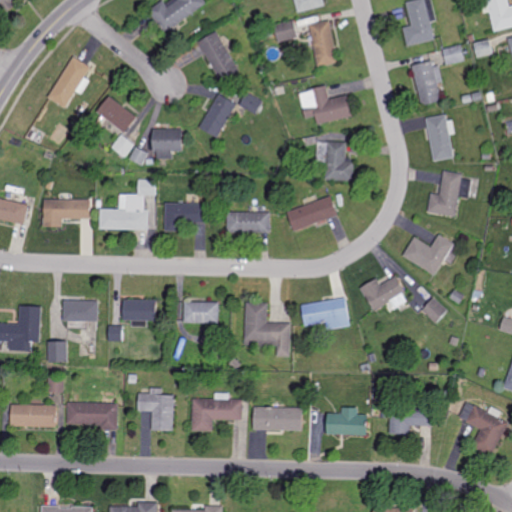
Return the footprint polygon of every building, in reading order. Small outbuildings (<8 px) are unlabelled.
[(20,0),(18,2),(19,4),(5,15),(0,8),(0,0),(20,0)] [(190,14),(190,15),(167,32),(151,10),(165,0),(168,4),(173,0),(204,0),(206,2),(190,14)] [(324,0),(326,5),(298,12),(295,0),(324,0)] [(409,46),(404,27),(413,25),(407,2),(414,0),(425,0),(436,39),(409,46)] [(507,0),(509,6),(511,5),(511,27),(495,31),(487,0),(507,0)] [(278,42),(274,25),(294,20),(298,36),(278,42)] [(319,66),(311,24),(330,20),(339,62),(319,66)] [(266,38),(263,29),(270,27),(273,36),(266,38)] [(222,81),(199,41),(218,31),(241,71),(222,81)] [(477,57),(474,43),(490,39),(493,53),(477,57)] [(447,65),(444,49),(462,45),(465,61),(447,65)] [(67,108),(49,98),(59,82),(60,82),(75,56),(92,67),(67,108)] [(434,67),(439,65),(443,81),(438,82),(442,101),(423,106),(413,65),(432,60),(434,67)] [(330,99),(348,95),(353,116),(319,124),(316,109),(305,112),(301,93),(310,91),(310,90),(327,86),(330,99)] [(257,114),(240,105),(247,92),(264,102),(257,114)] [(489,101),(487,94),(493,92),(495,100),(489,101)] [(218,138),(200,127),(220,94),(237,104),(218,138)] [(127,133),(99,112),(111,96),(139,117),(127,133)] [(500,109),(489,112),(488,106),(498,104),(500,109)] [(80,117),(76,114),(80,107),(85,110),(80,117)] [(435,161),(426,119),(446,115),(455,157),(435,161)] [(186,151),(174,151),(174,159),(159,159),(159,151),(155,151),(155,129),(185,129),(186,151)] [(126,157),(114,148),(123,135),(136,144),(126,157)] [(305,146),(303,139),(316,136),(318,143),(305,146)] [(354,181),(326,180),(328,141),(347,142),(346,161),(354,162),(354,181)] [(145,165),(132,159),(138,147),(151,153),(145,165)] [(456,217),(429,213),(432,193),(440,194),(444,171),(463,174),(456,217)] [(139,195),(139,180),(157,180),(157,195),(139,195)] [(295,231),(288,212),(332,196),(339,215),(295,231)] [(24,225),(0,219),(0,198),(29,205),(24,225)] [(45,228),(45,218),(45,200),(91,200),(91,219),(64,219),(64,228),(45,228)] [(166,232),(166,203),(209,203),(209,223),(182,223),(182,232),(166,232)] [(101,230),(101,210),(149,210),(149,230),(101,230)] [(227,233),(227,212),(270,212),(271,233),(227,233)] [(436,275),(404,256),(415,238),(432,248),(439,235),(454,244),(436,275)] [(407,292),(404,294),(403,293),(390,300),(391,302),(376,311),(367,296),(366,296),(361,288),(378,279),(381,285),(398,276),(407,292)] [(461,304),(451,298),(455,290),(466,296),(461,304)] [(351,327),(328,330),(327,322),(305,326),(302,305),(346,298),(351,327)] [(438,323),(423,310),(434,298),(449,311),(438,323)] [(101,322),(66,323),(66,301),(101,301),(101,322)] [(126,321),(125,301),(159,301),(159,321),(126,321)] [(186,323),(186,302),(219,302),(219,323),(186,323)] [(268,323),(283,323),(282,346),(270,346),(266,349),(260,349),(256,345),(245,345),(247,303),(268,303),(268,323)] [(42,343),(34,343),(34,352),(11,351),(12,343),(2,342),(2,345),(0,344),(0,324),(21,325),(21,306),(43,308),(42,343)] [(511,319),(503,318),(501,331),(511,332),(511,319)] [(110,342),(110,327),(125,327),(125,342),(110,342)] [(51,364),(50,343),(70,342),(70,363),(51,364)] [(236,370),(229,363),(235,358),(241,364),(236,370)] [(363,372),(361,365),(369,363),(371,370),(363,372)] [(130,384),(130,374),(138,374),(139,384),(130,384)] [(65,393),(50,393),(51,375),(65,375),(65,393)] [(165,396),(176,396),(176,432),(154,432),(154,412),(141,412),(141,394),(165,394),(165,396)] [(78,403),(120,404),(119,431),(102,430),(103,426),(69,425),(69,403),(71,403),(71,395),(78,395),(78,403)] [(194,432),(193,399),(243,399),(243,420),(214,420),(214,432),(194,432)] [(425,409),(433,409),(433,426),(411,426),(411,435),(391,435),(391,405),(410,405),(410,400),(425,400),(425,409)] [(475,407),(476,405),(510,424),(493,456),(474,445),(482,430),(467,422),(467,421),(460,416),(467,402),(475,407)] [(59,428),(13,427),(13,406),(59,406),(59,428)] [(254,430),(254,408),(303,408),(303,430),(254,430)] [(368,436),(327,435),(328,414),(368,415),(368,436)] [(159,511),(159,503),(140,502),(140,507),(111,507),(111,511),(159,511)]
